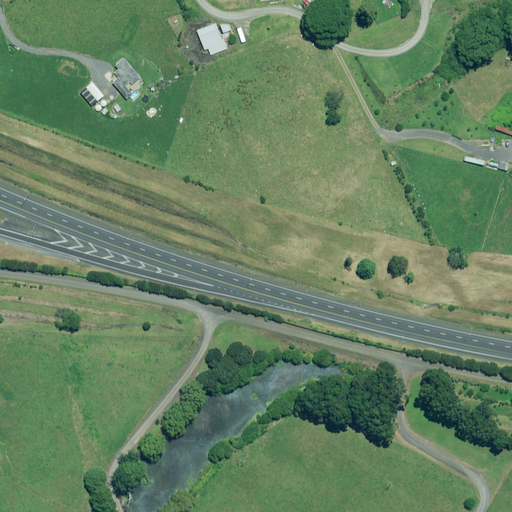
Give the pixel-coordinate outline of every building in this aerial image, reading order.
[(228,22),(221,26),(224,33),(231,29),(228,22)] [(229,32),(221,35),(216,24),(197,31),(205,50),(209,49),(211,55),(227,49),(224,39),(223,39),(231,36),(229,32)] [(140,78),(124,58),(116,65),(119,69),(115,73),(119,78),(113,82),(126,99),(132,94),(125,85),(130,81),(132,84),(140,78)] [(99,112),(108,103),(103,99),(95,108),(99,112)] [(502,146),(502,139),(477,142),(478,148),(490,147),(490,151),(497,150),(497,146),(502,146)] [(508,163),(500,161),(499,169),(507,170),(508,163)]
